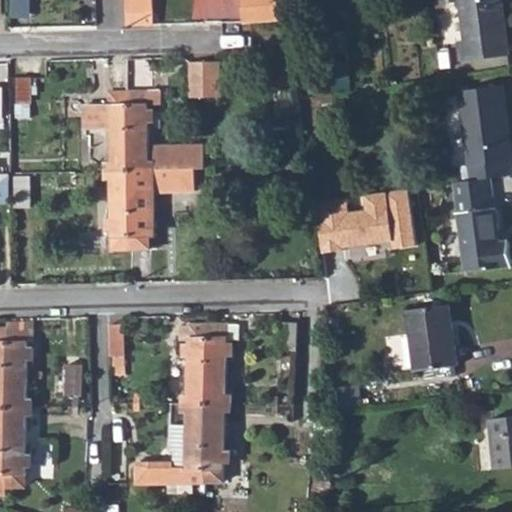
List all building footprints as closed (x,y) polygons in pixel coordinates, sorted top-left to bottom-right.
[(122,0),(109,0),(110,20),(123,20),(122,0)] [(126,0),(127,14),(128,27),(155,26),(154,0),(126,0)] [(246,0),(247,24),(286,23),(283,0),(246,0)] [(461,0),(467,41),(459,43),(462,63),(511,57),(504,0),(461,0)] [(220,68),(193,67),(192,102),(220,103),(220,68)] [(506,88),(461,94),(471,166),(473,181),(495,178),(511,175),(511,144),(510,145),(506,111),(510,110),(506,88)] [(129,94),(111,94),(111,107),(86,108),(86,128),(112,127),(113,174),(130,174),(129,94)] [(160,94),(129,94),(130,174),(150,173),(157,173),(185,173),(191,172),(206,172),(205,150),(156,151),(156,167),(149,166),(148,125),(147,116),(147,110),(160,110),(160,94)] [(449,147),(444,148),(428,150),(431,167),(452,164),(449,147)] [(473,181),(471,166),(464,167),(466,182),(473,181)] [(150,173),(130,174),(132,252),(151,252),(150,231),(151,221),(150,181),(150,173)] [(113,174),(112,181),(113,222),(113,232),(114,253),(132,252),(130,174),(113,174)] [(28,176),(12,177),(12,206),(28,206),(28,176)] [(466,182),(458,183),(469,271),(511,265),(511,240),(503,241),(495,178),(473,181),(466,182)] [(414,246),(407,191),(361,196),(363,210),(347,213),(345,199),(320,204),(322,219),(315,221),(319,254),(390,243),(392,251),(414,246)] [(453,303),(411,310),(420,369),(462,363),(453,303)] [(190,349),(190,359),(190,400),(190,407),(207,407),(208,329),(180,329),(181,344),(190,344),(190,349)] [(228,329),(208,329),(207,407),(227,407),(227,400),(228,359),(228,349),(228,329)] [(10,331),(0,331),(0,408),(8,409),(10,331)] [(10,331),(8,409),(28,410),(28,403),(28,360),(28,352),(28,332),(10,331)] [(69,362),(68,392),(84,392),(85,362),(69,362)] [(190,427),(174,427),(174,453),(178,454),(177,465),(141,465),(141,484),(207,485),(207,407),(190,407),(190,427)] [(227,407),(207,407),(207,485),(227,485),(227,465),(227,456),(227,414),(227,407)] [(8,409),(0,408),(0,498),(8,498),(8,488),(8,409)] [(28,410),(8,409),(8,488),(27,489),(27,468),(27,458),(28,417),(28,410)] [(511,415),(494,418),(501,466),(511,464),(511,415)]
